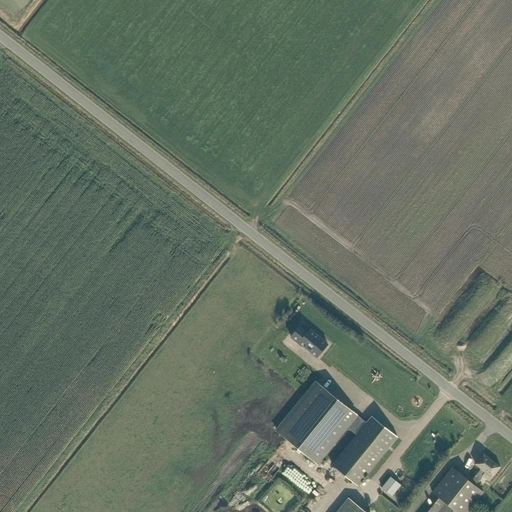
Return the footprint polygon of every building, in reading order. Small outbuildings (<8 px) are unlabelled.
[(317,357),(328,344),(310,330),(308,333),(300,326),(291,337),(302,346),(302,345),(317,357)] [(347,425),(358,434),(368,422),(318,382),(278,430),(317,462),(347,425)] [(372,417),(368,422),(358,434),(333,464),(358,484),(397,437),(372,417)] [(471,482),(476,485),(483,476),(489,482),(501,467),(483,454),(475,464),(481,469),(471,482)] [(468,511),(484,492),(476,485),(471,482),(452,467),(432,492),(439,498),(428,511),(468,511)] [(391,477),(382,488),(392,496),(401,485),(391,477)] [(365,511),(349,499),(338,511),(365,511)]
